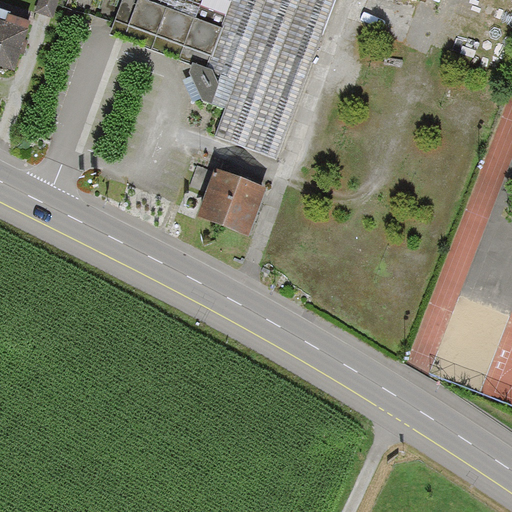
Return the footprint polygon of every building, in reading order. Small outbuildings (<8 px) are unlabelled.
[(37,0),(32,17),(52,24),(60,0),(37,0)] [(202,82),(218,40),(195,29),(135,7),(137,0),(122,0),(106,42),(180,69),(199,115),(209,119),(211,112),(220,89),(202,82)] [(137,0),(135,7),(195,29),(199,19),(204,5),(228,14),(233,0),(137,0)] [(266,0),(233,0),(228,14),(223,29),(218,40),(202,82),(220,89),(211,112),(223,117),(266,0)] [(301,0),(266,0),(223,117),(213,144),(243,155),(301,0)] [(334,0),(301,0),(243,155),(273,166),(334,0)] [(228,14),(204,5),(199,19),(223,29),(228,14)] [(496,26),(511,31),(511,17),(501,13),(496,26)] [(0,69),(10,72),(25,22),(2,15),(0,20),(0,69)] [(196,219),(247,237),(263,193),(212,175),(196,219)]
